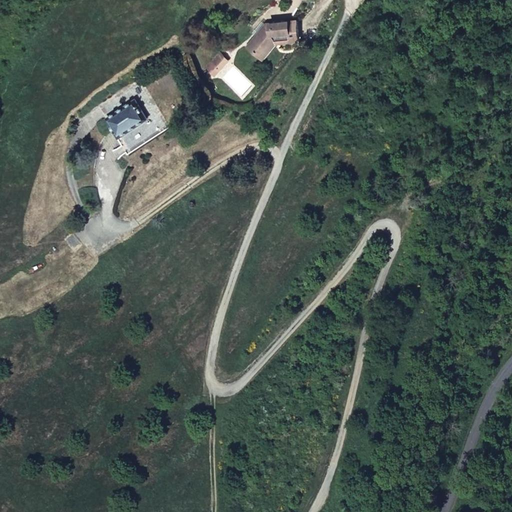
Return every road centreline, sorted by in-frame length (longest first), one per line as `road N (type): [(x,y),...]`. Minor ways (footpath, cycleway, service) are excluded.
road 1 (secondary): [(446,511),(482,414),(511,366)]
road 2 (track): [(212,511),(210,383)]
